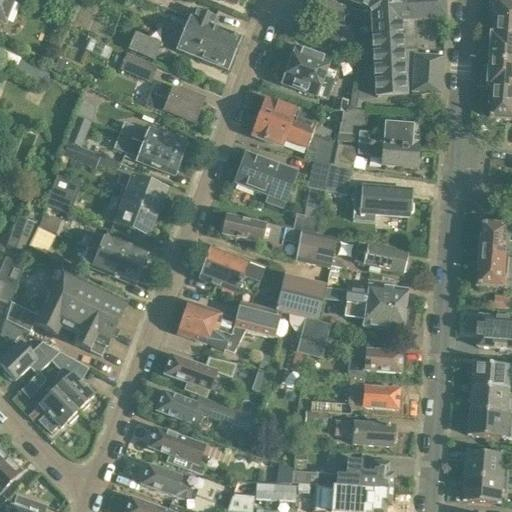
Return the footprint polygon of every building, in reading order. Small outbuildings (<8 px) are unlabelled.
[(0,0),(0,26),(1,24),(3,24),(12,0),(0,0)] [(75,9),(78,0),(68,0),(66,6),(75,9)] [(404,97),(403,84),(412,84),(411,94),(439,96),(442,59),(416,57),(413,24),(444,20),(442,0),(344,0),(368,9),(371,14),(376,98),(404,97)] [(145,2),(141,10),(184,27),(183,30),(204,38),(202,43),(232,55),(239,39),(213,28),(216,20),(194,10),(190,19),(159,6),(158,7),(145,2)] [(496,34),(496,35),(511,37),(511,6),(498,5),(497,22),(492,27),(496,34)] [(204,38),(183,30),(174,51),(225,72),(232,55),(202,43),(204,38)] [(127,50),(152,60),(158,44),(134,34),(127,50)] [(492,35),(490,63),(511,64),(511,37),(496,35),(492,35)] [(112,51),(89,41),(83,51),(106,62),(112,51)] [(326,70),(329,61),(294,48),(280,85),(315,98),(326,102),(337,74),(326,70)] [(126,56),(119,71),(149,83),(155,68),(126,56)] [(8,75),(40,91),(49,75),(16,59),(8,75)] [(57,61),(51,72),(59,76),(65,65),(57,61)] [(511,64),(490,63),(488,90),(492,90),(511,91),(511,64)] [(151,93),(144,109),(161,115),(162,112),(194,124),(203,101),(159,84),(155,95),(151,93)] [(492,92),(488,98),(491,104),(490,120),(511,121),(511,91),(492,90),(492,92)] [(352,94),(350,109),(363,111),(365,96),(352,94)] [(265,100),(258,119),(328,143),(333,131),(293,116),(295,111),(265,100)] [(334,100),(332,112),(342,113),(346,113),(346,112),(348,101),(334,100)] [(93,125),(97,114),(80,106),(75,118),(93,125)] [(342,113),(336,146),(351,149),(353,127),(365,128),(366,114),(346,112),(346,113),(342,113)] [(75,119),(66,143),(79,149),(89,124),(75,119)] [(302,161),(332,167),(336,146),(328,143),(258,119),(251,137),(281,148),(284,142),(306,150),(302,161)] [(122,126),(118,138),(179,161),(185,145),(148,131),(146,135),(122,126)] [(357,132),(356,144),(416,149),(418,128),(383,126),(382,135),(357,132)] [(179,161),(118,138),(113,150),(137,159),(135,163),(173,177),(179,161)] [(66,143),(61,157),(93,171),(95,167),(114,175),(118,164),(99,157),(79,149),(66,143)] [(336,146),(332,167),(352,171),(355,155),(380,157),(379,167),(415,170),(416,149),(356,144),(355,150),(351,149),(336,146)] [(265,204),(281,210),(296,169),(281,163),(280,168),(245,155),(234,185),(267,198),(265,204)] [(307,189),(324,192),(329,167),(312,164),(307,189)] [(329,167),(324,192),(346,197),(351,172),(329,167)] [(119,174),(115,185),(127,190),(122,202),(156,215),(157,212),(160,211),(162,205),(160,203),(164,191),(119,174)] [(57,178),(46,207),(69,216),(80,187),(57,178)] [(354,188),(351,223),(373,225),(374,217),(407,219),(407,216),(412,214),(412,207),(408,204),(409,191),(374,188),(374,189),(354,188)] [(156,215),(122,202),(117,215),(106,211),(102,221),(147,238),(151,227),(154,226),(156,220),(154,218),(156,215)] [(295,215),(292,231),(316,236),(320,220),(295,215)] [(294,264),(313,268),(320,237),(316,236),(292,231),(292,232),(278,228),(225,217),(224,222),(220,224),(219,231),(221,235),(221,236),(254,243),(255,241),(275,245),(276,240),(298,246),(294,264)] [(7,247),(23,253),(34,224),(21,219),(16,233),(13,232),(7,247)] [(482,242),(477,247),(481,254),(481,257),(508,260),(511,259),(511,244),(509,244),(511,228),(483,225),(482,242)] [(37,229),(28,248),(46,256),(55,237),(37,229)] [(92,235),(86,250),(139,271),(140,268),(144,268),(146,261),(144,259),(145,255),(103,239),(103,240),(92,235)] [(320,237),(313,268),(330,271),(330,268),(336,241),(320,237)] [(363,266),(362,267),(401,276),(402,275),(405,272),(407,265),(404,261),(406,256),(357,245),(353,263),(363,266)] [(139,271),(86,250),(80,264),(91,269),(91,270),(133,287),(134,283),(138,283),(140,276),(138,274),(139,271)] [(210,250),(204,265),(258,285),(263,272),(246,266),(247,263),(210,250)] [(511,259),(508,260),(481,257),(480,259),(476,265),(479,272),(478,288),(511,290),(511,259)] [(0,301),(9,305),(23,266),(4,259),(0,269),(0,301)] [(258,285),(204,265),(198,281),(236,295),(238,291),(254,297),(258,285)] [(90,349),(98,353),(101,348),(102,348),(102,349),(104,350),(126,304),(59,272),(33,325),(56,337),(60,328),(76,336),(72,345),(89,353),(90,349)] [(322,302),(325,288),(314,286),(313,290),(282,282),(278,300),(273,299),(270,312),(279,314),(279,315),(324,326),(329,304),(322,302)] [(347,290),(345,304),(403,312),(406,291),(368,286),(367,293),(347,290)] [(494,310),(509,312),(510,299),(496,297),(494,310)] [(188,304),(182,320),(230,336),(232,329),(273,339),(279,315),(240,304),(236,320),(188,304)] [(403,312),(345,304),(343,317),(364,320),(362,328),(400,333),(403,312)] [(23,312),(10,306),(5,322),(16,327),(23,312)] [(478,349),(511,351),(511,319),(480,317),(478,349)] [(230,336),(182,320),(177,336),(211,348),(234,355),(241,340),(230,336)] [(320,361),(329,328),(304,321),(293,361),(303,364),(304,357),(320,361)] [(0,335),(0,339),(11,346),(23,335),(4,324),(0,335)] [(38,374),(50,363),(59,354),(41,343),(29,355),(19,345),(0,362),(0,368),(4,372),(2,374),(10,382),(12,380),(14,383),(28,369),(35,376),(38,374)] [(346,377),(364,378),(365,373),(399,375),(401,354),(365,351),(365,352),(348,351),(346,377)] [(66,379),(54,391),(77,413),(79,411),(80,413),(88,406),(87,404),(93,397),(80,383),(88,370),(59,354),(50,363),(66,379)] [(162,376),(184,384),(182,392),(206,401),(215,374),(230,380),(235,367),(207,360),(203,369),(169,357),(162,376)] [(258,369),(269,372),(272,360),(261,357),(258,369)] [(511,367),(475,366),(474,390),(508,392),(511,392),(511,367)] [(266,393),(271,373),(259,370),(253,390),(266,393)] [(46,382),(38,374),(30,382),(38,390),(46,382)] [(359,409),(397,412),(398,391),(361,388),(360,398),(350,397),(349,407),(360,408),(359,409)] [(470,401),(469,414),(507,416),(508,402),(511,402),(511,392),(508,392),(474,390),(473,401),(470,401)] [(77,413),(54,391),(38,407),(46,416),(39,423),(52,437),(67,423),(69,425),(77,417),(75,415),(77,413)] [(198,428),(202,417),(222,425),(228,410),(195,398),(192,404),(162,393),(155,413),(188,425),(188,424),(198,428)] [(222,425),(253,436),(258,421),(228,410),(222,425)] [(40,415),(35,411),(28,418),(32,423),(40,415)] [(303,427),(326,428),(327,416),(304,414),(303,427)] [(469,414),(468,425),(471,425),(470,438),(511,440),(511,416),(507,416),(469,414)] [(351,446),(362,447),(391,449),(392,444),(394,444),(395,435),(392,435),(393,428),(335,424),(335,426),(331,425),(330,434),(334,435),(334,437),(352,438),(351,446)] [(147,450),(167,457),(165,464),(202,477),(204,466),(203,465),(192,461),(198,445),(154,430),(147,450)] [(465,467),(464,479),(502,481),(504,456),(469,454),(468,467),(465,467)] [(6,460),(0,465),(0,494),(20,474),(6,460)] [(391,492),(392,476),(387,475),(388,465),(347,462),(346,476),(316,474),(315,486),(391,492)] [(139,486),(173,498),(174,497),(183,500),(187,490),(177,487),(180,478),(146,466),(139,486)] [(277,487),(292,488),(292,484),(293,474),(293,471),(279,467),(277,487)] [(502,481),(464,479),(463,491),(466,491),(465,504),(500,506),(502,481)] [(276,487),(255,486),(254,501),(294,503),(295,488),(292,488),(277,487),(276,487)] [(390,509),(391,492),(315,486),(314,498),(357,501),(356,506),(359,507),(358,510),(370,511),(369,511),(384,511),(385,508),(390,509)] [(16,496),(9,511),(44,511),(46,507),(16,496)] [(228,511),(250,511),(253,499),(234,498),(228,511)] [(164,511),(129,499),(124,511),(164,511)]
